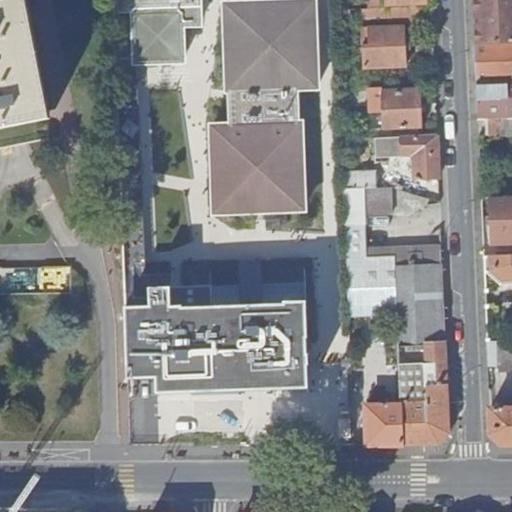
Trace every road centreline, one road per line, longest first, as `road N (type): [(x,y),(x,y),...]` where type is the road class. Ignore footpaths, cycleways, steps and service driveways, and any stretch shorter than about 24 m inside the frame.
road 1 (residential): [(474,479),(455,0)]
road 2 (secondary): [(214,480),(474,479)]
road 3 (secondary): [(0,480),(214,480)]
